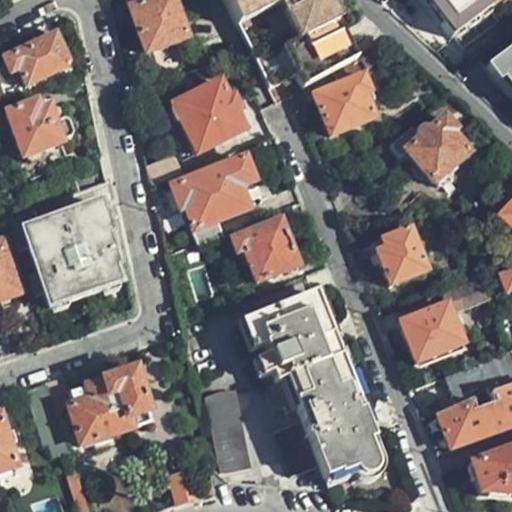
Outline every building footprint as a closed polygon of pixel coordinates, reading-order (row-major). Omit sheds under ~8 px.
[(184,40),(171,0),(153,0),(129,8),(143,54),(184,40)] [(222,0),(237,29),(277,9),(295,42),(280,49),(294,78),(301,91),(332,73),(355,58),(324,0),(222,0)] [(422,0),(451,38),(490,9),(482,0),(422,0)] [(482,0),(490,9),(502,0),(482,0)] [(237,29),(269,91),(294,78),(280,49),(295,42),(277,9),(237,29)] [(64,65),(51,38),(2,62),(9,75),(16,72),(25,90),(64,71),(64,65)] [(511,47),(485,68),(496,84),(500,81),(511,95),(511,47)] [(355,60),(355,58),(332,73),(338,88),(314,98),(329,136),(372,119),(362,94),(366,93),(361,77),(366,71),(362,64),(355,60)] [(239,113),(231,99),(228,101),(217,82),(172,106),(197,157),(244,132),(235,115),(239,113)] [(4,114),(19,157),(20,158),(48,147),(59,143),(59,141),(62,133),(56,117),(48,115),(46,108),(36,111),(33,103),(4,114)] [(416,137),(409,128),(389,146),(401,159),(406,155),(430,185),(432,183),(435,187),(442,188),(446,185),(447,175),(445,173),(466,155),(451,138),(456,134),(444,120),(429,133),(423,133),(416,137)] [(19,157),(10,161),(22,193),(59,179),(48,147),(20,158),(19,157)] [(150,168),(152,185),(181,174),(174,157),(150,168)] [(192,235),(195,245),(196,247),(223,237),(221,234),(218,224),(246,213),(236,192),(248,187),(251,181),(243,161),(171,191),(182,217),(187,214),(195,233),(192,235)] [(28,209),(33,207),(66,194),(59,179),(22,193),(28,209)] [(7,217),(39,312),(118,287),(112,270),(113,270),(108,252),(110,251),(104,232),(107,231),(101,218),(105,216),(98,199),(38,221),(33,207),(28,209),(7,217)] [(511,232),(511,205),(499,220),(511,232)] [(297,269),(279,224),(231,243),(236,255),(242,253),(256,285),(297,269)] [(427,274),(409,232),(381,243),(384,252),(376,254),(389,289),(427,274)] [(0,299),(19,293),(1,241),(0,240),(0,299)] [(511,271),(501,274),(508,293),(511,292),(511,271)] [(370,441),(331,341),(326,343),(315,317),(320,315),(312,296),(239,324),(249,351),(260,347),(263,357),(254,360),(261,376),(270,373),(275,384),(285,379),(300,421),(272,433),(289,479),(318,468),(324,481),(334,476),(336,480),(350,474),(354,479),(358,481),(363,481),(367,480),(371,478),(373,475),(375,469),(373,464),(366,443),(370,441)] [(465,346),(448,305),(399,324),(415,366),(465,346)] [(488,397),(511,388),(511,357),(510,351),(447,377),(458,407),(470,403),(479,400),(488,397)] [(63,395),(57,381),(44,385),(53,414),(65,410),(78,448),(130,433),(130,429),(148,423),(132,373),(101,382),(101,383),(63,395)] [(44,385),(24,391),(39,439),(25,444),(32,464),(66,453),(53,414),(44,385)] [(248,468),(229,391),(217,385),(204,395),(222,475),(248,468)] [(511,429),(511,388),(488,397),(492,408),(483,411),(492,437),(511,429)] [(492,437),(483,411),(474,414),(470,403),(458,407),(437,415),(450,451),(492,437)] [(0,475),(15,471),(8,448),(15,446),(11,434),(4,436),(0,425),(0,475)] [(511,449),(468,466),(480,495),(511,497),(511,449)] [(168,480),(176,510),(193,505),(186,476),(168,480)]
